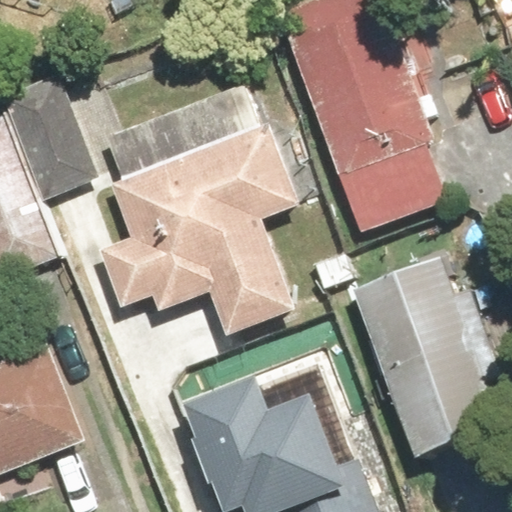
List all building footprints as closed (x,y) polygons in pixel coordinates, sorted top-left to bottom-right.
[(426,0),(295,0),(389,234),(502,189),(426,0)] [(289,102),(102,176),(164,330),(237,301),(251,336),(329,305),(296,224),(332,210),(289,102)] [(1,112),(0,112),(0,284),(0,285),(61,260),(38,202),(34,192),(1,112)] [(511,334),(474,240),(373,280),(442,454),(511,425),(511,334)] [(0,504),(116,459),(72,349),(0,377),(0,504)] [(207,398),(243,501),(253,501),(256,511),(272,511),(287,507),(289,511),(390,511),(370,453),(354,458),(329,386),(281,403),(271,376),(207,398)]
